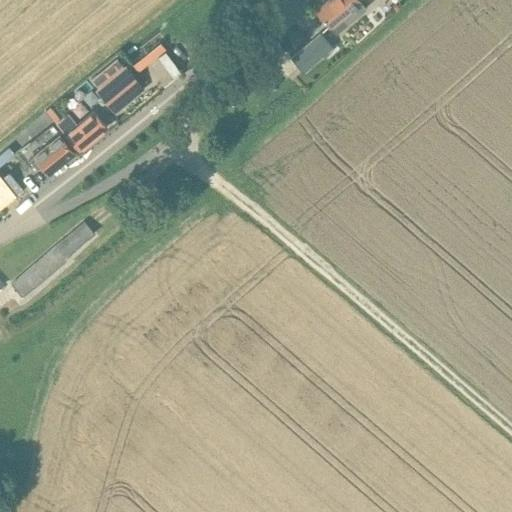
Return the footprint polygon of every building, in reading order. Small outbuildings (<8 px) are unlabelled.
[(336,33),(364,9),(357,0),(327,0),(316,9),(329,25),(336,33)] [(303,70),(330,46),(319,34),(292,57),(303,70)] [(160,42),(132,64),(138,71),(165,49),(160,42)] [(125,65),(95,88),(114,113),(144,89),(125,65)] [(86,81),(74,91),(80,98),(92,89),(86,81)] [(50,106),(45,110),(54,122),(59,118),(50,106)] [(106,126),(92,110),(77,123),(74,119),(61,129),(65,134),(78,150),(106,126)] [(49,173),(74,152),(59,133),(33,155),(34,156),(29,159),(35,167),(40,163),(49,173)] [(21,296),(65,259),(64,258),(94,232),(84,221),(11,283),(21,296)]
